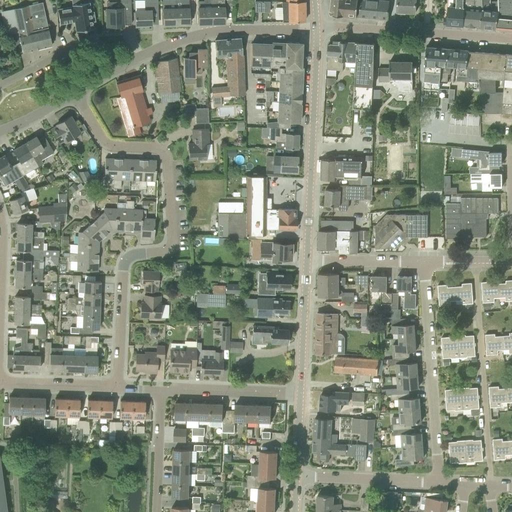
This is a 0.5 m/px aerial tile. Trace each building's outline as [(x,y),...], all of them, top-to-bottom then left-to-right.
[(131,14),(130,0),(120,0),(121,8),(106,9),(107,27),(109,27),(110,28),(114,28),(116,27),(123,26),(123,14),(131,14)] [(144,25),(151,24),(151,11),(157,11),(157,0),(144,0),(144,11),(135,11),(135,26),(144,26),(144,25)] [(162,0),(163,25),(176,25),(176,8),(175,0),(162,0)] [(203,0),(204,1),(198,1),(199,24),(212,24),(211,8),(210,0),(203,0)] [(331,0),(331,13),(334,14),(334,15),(357,17),(358,0),(331,0)] [(360,0),(359,18),(388,20),(390,1),(376,0),(360,0)] [(397,0),(397,12),(416,13),(416,0),(397,0)] [(463,0),(455,0),(455,4),(454,3),(453,7),(449,7),(449,14),(448,14),(448,18),(445,18),(445,24),(457,25),(457,23),(463,23),(463,26),(463,0)] [(463,0),(463,26),(480,27),(483,6),(482,0),(463,0)] [(490,0),(482,0),(483,6),(480,27),(482,27),(496,29),(498,11),(497,11),(498,5),(499,2),(498,0),(497,0),(498,2),(491,2),(490,0)] [(498,11),(496,29),(511,30),(511,0),(498,0),(499,2),(498,5),(497,11),(498,11)] [(212,24),(225,24),(224,1),(218,1),(218,8),(211,8),(212,24)] [(270,9),(270,2),(255,1),(255,12),(270,13),(270,11),(271,11),(271,9),(270,9)] [(39,3),(13,9),(1,12),(5,31),(9,34),(13,33),(16,45),(20,44),(22,52),(52,45),(48,28),(43,2),(39,3)] [(176,25),(189,25),(189,2),(182,2),(182,8),(176,8),(176,25)] [(304,2),(286,2),(282,2),(282,6),(282,19),(282,22),(305,22),(304,2)] [(91,13),(89,3),(72,5),(72,7),(57,10),(60,24),(74,22),(76,32),(93,29),(92,22),(95,21),(93,12),(91,13)] [(241,38),(215,40),(216,57),(228,56),(229,86),(212,88),(213,107),(221,106),(221,97),(244,95),(242,54),(241,54),(241,38)] [(344,66),(356,67),(358,43),(334,41),(334,44),(329,44),(326,78),(336,78),(337,78),(337,70),(340,70),(344,70),(344,66)] [(272,44),(271,66),(278,67),(277,72),(280,72),(300,73),(300,72),(302,72),(302,67),(300,67),(301,43),(286,42),(286,43),(271,43),(271,44),(272,44)] [(251,43),(250,65),(261,66),(262,44),(251,43)] [(373,44),(358,43),(356,67),(355,77),(353,109),(372,110),(373,88),(373,79),(374,79),(375,44),(373,44)] [(262,44),(261,66),(271,66),(272,44),(271,44),(262,44)] [(447,66),(448,49),(427,47),(426,64),(433,65),(432,82),(440,82),(442,65),(447,66)] [(183,58),(184,76),(194,76),(194,74),(201,74),(201,66),(207,65),(206,49),(197,49),(197,52),(189,53),(189,58),(183,58)] [(468,67),(469,51),(470,51),(469,51),(448,49),(447,66),(442,65),(440,82),(448,83),(449,66),(458,67),(457,80),(480,82),(479,68),(468,67)] [(496,112),(496,92),(495,78),(504,79),(506,56),(500,55),(500,53),(499,53),(469,51),(468,67),(479,68),(480,82),(480,112),(496,112)] [(511,54),(507,54),(506,54),(506,56),(504,79),(503,92),(502,113),(511,114),(511,54)] [(159,93),(179,91),(181,91),(176,58),(155,62),(159,93)] [(400,82),(413,82),(413,72),(413,62),(404,62),(404,60),(399,60),(399,62),(390,62),(390,68),(379,68),(379,82),(391,82),(391,80),(400,80),(400,82)] [(280,72),(279,82),(301,83),(302,72),(300,72),(300,73),(280,72)] [(142,91),(138,76),(116,82),(121,97),(116,98),(128,137),(141,133),(138,125),(149,122),(140,92),(142,91)] [(301,83),(279,82),(279,92),(301,93),(301,83)] [(454,102),(455,87),(433,86),(433,101),(454,102)] [(301,93),(279,92),(278,102),(301,103),(301,93)] [(278,102),(278,112),(300,113),(300,104),(301,104),(301,103),(278,102)] [(208,108),(195,108),(196,123),(209,123),(208,108)] [(300,113),(278,112),(277,122),(278,122),(277,128),(290,128),(290,123),(299,123),(300,113)] [(57,126),(51,129),(59,143),(65,140),(66,141),(80,133),(70,116),(56,125),(57,126)] [(298,149),(299,134),(281,133),(282,128),(269,128),(269,138),(269,142),(276,142),(276,148),(284,148),(284,149),(298,149)] [(188,144),(189,160),(206,159),(205,144),(208,144),(208,129),(192,130),(193,144),(188,144)] [(44,137),(41,139),(38,140),(36,137),(25,143),(38,166),(43,164),(40,158),(46,155),(47,157),(54,153),(44,137)] [(20,162),(15,164),(22,176),(38,166),(25,143),(13,150),(20,162)] [(490,151),(463,149),(462,157),(480,159),(480,170),(490,169),(490,165),(502,165),(502,153),(490,153),(490,151)] [(12,182),(22,176),(15,164),(11,167),(5,155),(0,157),(0,174),(6,171),(12,182)] [(280,172),(297,172),(297,170),(298,171),(298,165),(297,165),(298,157),(281,156),(281,157),(274,157),(274,160),(267,159),(266,170),(280,171),(280,172)] [(362,158),(337,157),(337,160),(322,160),(321,180),(337,180),(337,178),(349,178),(349,185),(362,185),(362,158)] [(117,188),(118,159),(105,158),(104,179),(113,180),(113,188),(117,188)] [(130,159),(118,159),(117,188),(121,188),(121,180),(130,180),(130,159)] [(143,160),(130,159),(130,180),(138,180),(138,189),(142,189),(143,160)] [(155,181),(155,180),(156,160),(143,160),(142,189),(146,189),(146,181),(155,181)] [(503,187),(502,173),(471,174),(471,182),(482,182),(483,191),(493,191),(493,187),(503,187)] [(49,182),(54,179),(51,174),(46,177),(49,182)] [(99,183),(99,174),(81,176),(84,183),(99,183)] [(218,219),(218,237),(270,239),(271,239),(272,239),(272,238),(273,237),(273,229),(296,230),(296,218),(295,218),(296,209),(279,209),(271,209),(271,198),(266,198),(266,176),(246,176),(246,198),(246,205),(246,206),(246,212),(244,212),(244,214),(228,213),(218,214),(218,219)] [(326,189),(326,206),(339,206),(340,209),(342,211),(346,211),(348,209),(349,207),(349,199),(366,200),(367,186),(340,186),(340,190),(326,189)] [(33,188),(30,189),(20,192),(22,196),(9,201),(14,213),(27,209),(25,202),(37,198),(33,188)] [(125,209),(117,209),(116,230),(129,230),(130,201),(126,200),(125,209)] [(141,230),(141,210),(133,209),(134,201),(130,201),(129,230),(141,230)] [(54,204),(54,206),(38,208),(39,214),(66,212),(66,203),(54,204)] [(219,203),(219,212),(243,212),(243,203),(219,203)] [(78,232),(78,245),(99,246),(99,242),(104,237),(105,236),(107,234),(112,229),(116,230),(117,209),(104,208),(104,212),(93,222),(82,232),(78,232)] [(141,210),(141,230),(140,239),(154,240),(154,219),(146,218),(146,210),(142,210),(141,210)] [(39,221),(50,220),(60,220),(65,221),(66,212),(39,214),(39,221)] [(413,237),(428,238),(428,215),(387,214),(376,226),(376,248),(387,248),(389,247),(390,248),(398,248),(402,244),(401,243),(404,240),(407,243),(413,237)] [(336,221),(322,221),(322,228),(332,228),(332,231),(336,231),(336,221)] [(31,224),(17,224),(17,237),(44,237),(44,232),(31,232),(31,224)] [(332,231),(319,231),(319,248),(335,249),(335,248),(344,248),(344,254),(358,253),(359,231),(336,231),(332,231)] [(23,255),(43,256),(44,237),(17,237),(16,250),(23,250),(23,255)] [(260,243),(260,258),(260,259),(272,259),(272,261),(280,261),(280,259),(291,259),(292,244),(260,243)] [(98,258),(98,250),(99,246),(78,245),(77,253),(69,253),(69,257),(98,258)] [(43,256),(23,255),(23,260),(16,260),(16,274),(42,274),(43,268),(39,268),(39,262),(43,262),(43,256)] [(98,271),(98,258),(69,257),(68,261),(77,261),(77,270),(98,271)] [(144,285),(144,291),(157,292),(158,286),(159,272),(142,271),(142,285),(144,285)] [(289,289),(290,284),(290,282),(291,282),(291,276),(290,276),(290,275),(277,274),(277,273),(266,272),(266,282),(258,282),(257,295),(275,295),(275,289),(289,289)] [(339,277),(339,273),(319,274),(319,285),(339,285),(346,285),(346,277),(339,277)] [(16,274),(15,287),(29,287),(29,280),(42,280),(42,274),(16,274)] [(372,281),(372,284),(373,284),(372,291),(382,291),(381,303),(382,303),(382,309),(392,309),(392,293),(387,292),(387,276),(373,276),(373,282),(372,281)] [(405,300),(411,301),(412,291),(412,277),(398,276),(397,290),(405,291),(405,300)] [(499,284),(500,298),(505,297),(506,301),(511,301),(511,305),(511,304),(511,280),(506,281),(506,283),(499,284)] [(84,281),(84,282),(84,292),(100,293),(101,281),(84,281)] [(483,303),(492,302),(495,302),(495,298),(500,298),(499,284),(492,284),(492,282),(482,282),(483,303)] [(462,304),(467,304),(473,303),(472,283),(462,284),(463,286),(455,287),(456,301),(462,300),(462,304)] [(226,293),(234,293),(235,285),(226,285),(226,293)] [(319,285),(319,297),(339,297),(339,296),(342,296),(342,302),(354,302),(355,292),(343,292),(342,290),(339,290),(339,285),(319,285)] [(451,301),(456,301),(455,287),(448,287),(448,285),(438,285),(440,306),(441,310),(447,310),(446,305),(451,305),(451,301)] [(67,303),(75,304),(83,304),(100,305),(100,293),(84,292),(84,297),(75,297),(75,298),(68,298),(67,303)] [(225,307),(225,294),(207,294),(207,306),(225,307)] [(150,317),(150,318),(160,319),(160,304),(160,303),(160,296),(144,296),(144,306),(141,306),(140,317),(150,317)] [(29,297),(15,297),(14,310),(41,311),(42,305),(29,305),(29,297)] [(281,301),(281,299),(273,299),(258,299),(258,312),(272,313),(272,314),(289,314),(289,301),(281,301)] [(353,302),(353,312),(367,312),(367,303),(353,302)] [(492,302),(483,303),(484,311),(492,310),(492,302)] [(99,317),(100,305),(83,304),(83,316),(99,317)] [(14,310),(14,323),(28,323),(28,316),(41,317),(41,311),(14,310)] [(368,316),(368,313),(363,313),(362,325),(373,326),(374,316),(368,316)] [(338,314),(317,314),(317,354),(331,354),(331,353),(337,353),(338,314)] [(82,327),(76,327),(70,327),(70,333),(82,333),(92,334),(92,329),(99,329),(99,317),(83,316),(82,327)] [(399,332),(399,339),(416,337),(415,324),(405,325),(404,319),(392,320),(393,333),(399,332)] [(221,325),(221,333),(221,348),(228,349),(229,333),(229,325),(221,325)] [(253,326),(252,335),(262,336),(262,342),(270,343),(287,343),(288,330),(277,330),(278,328),(253,326)] [(20,355),(13,355),(7,355),(7,367),(13,367),(12,369),(25,369),(26,343),(27,328),(16,328),(16,336),(21,337),(21,343),(20,355)] [(45,329),(37,329),(37,338),(45,339),(45,329)] [(503,336),(504,350),(509,349),(510,353),(511,353),(511,332),(510,333),(510,336),(503,336)] [(504,350),(503,336),(495,337),(495,334),(486,335),(487,355),(499,354),(498,350),(504,350)] [(466,337),(458,337),(460,357),(467,356),(467,357),(476,356),(474,336),(466,336),(466,337)] [(86,337),(86,355),(85,372),(97,372),(97,356),(96,356),(97,343),(98,343),(98,337),(86,337)] [(394,345),(394,351),(393,351),(393,359),(410,358),(409,358),(409,351),(417,350),(416,337),(399,339),(400,344),(394,345)] [(460,357),(458,337),(450,337),(442,338),(443,358),(444,358),(450,358),(452,357),(460,357)] [(45,342),(44,354),(44,364),(49,364),(49,370),(61,371),(62,355),(62,348),(51,348),(51,342),(45,342)] [(26,343),(25,369),(39,370),(40,349),(32,349),(32,343),(26,343)] [(145,354),(136,354),(136,370),(149,371),(149,373),(157,373),(157,360),(164,360),(164,346),(157,346),(157,353),(145,352),(145,354)] [(184,350),(171,350),(170,350),(170,371),(180,371),(180,373),(180,374),(181,374),(188,374),(189,367),(196,367),(196,348),(184,348),(184,350)] [(214,360),(202,359),(201,359),(201,374),(222,375),(222,360),(222,352),(215,352),(214,360)] [(74,355),(62,355),(61,371),(73,371),(74,355)] [(74,355),(73,371),(85,372),(86,355),(74,355)] [(378,360),(337,357),(336,371),(377,374),(378,360)] [(390,359),(390,365),(396,365),(397,376),(418,375),(417,363),(407,363),(407,359),(410,358),(393,359),(390,359)] [(391,388),(392,395),(410,393),(409,388),(419,387),(418,375),(397,376),(398,382),(395,382),(395,388),(391,388)] [(508,402),(507,388),(499,389),(499,386),(489,387),(491,407),(502,406),(502,402),(508,402)] [(470,389),(462,389),(463,409),(471,408),(471,409),(479,408),(478,388),(470,388),(470,389)] [(463,409),(462,389),(454,390),(454,389),(446,390),(447,410),(454,410),(455,410),(455,409),(463,409)] [(322,395),(321,410),(335,410),(342,410),(344,409),(344,403),(364,404),(365,393),(343,392),(343,396),(322,395)] [(410,399),(410,393),(392,395),(392,400),(399,400),(400,412),(421,410),(420,398),(410,399)] [(3,425),(9,425),(10,413),(20,413),(21,397),(9,397),(9,403),(4,403),(3,425)] [(32,414),(33,398),(21,397),(20,413),(32,414)] [(45,398),(33,398),(32,414),(44,414),(45,398)] [(54,415),(67,416),(67,399),(55,399),(54,415)] [(80,399),(67,399),(67,416),(79,416),(80,399)] [(87,416),(99,417),(100,400),(88,400),(87,416)] [(100,400),(99,417),(111,418),(112,401),(100,400)] [(120,418),(132,418),(133,401),(120,401),(120,418)] [(133,401),(132,418),(144,419),(145,402),(133,401)] [(175,419),(187,419),(188,403),(176,403),(175,419)] [(188,403),(187,419),(199,420),(200,404),(188,403)] [(200,404),(199,420),(211,420),(212,404),(200,404)] [(223,432),(229,432),(230,411),(224,410),(224,404),(212,404),(211,420),(223,420),(223,432)] [(230,411),(229,432),(235,433),(235,421),(247,421),(248,405),(236,405),(236,411),(230,411)] [(247,421),(259,422),(260,406),(248,405),(247,421)] [(259,422),(271,422),(272,406),(260,406),(259,422)] [(393,424),(394,430),(412,429),(412,423),(422,422),(421,410),(400,412),(401,423),(393,424)] [(361,440),(374,441),(375,418),(362,418),(361,440)] [(316,419),(314,440),(330,441),(330,446),(333,447),(333,445),(337,445),(337,444),(337,435),(331,434),(332,420),(316,419)] [(187,429),(175,429),(175,441),(187,441),(187,429)] [(403,446),(403,447),(423,445),(422,433),(412,434),(412,429),(394,430),(394,436),(396,436),(396,447),(403,446)] [(511,454),(510,441),(503,441),(503,439),(493,439),(495,460),(506,459),(506,455),(511,454)] [(330,453),(346,454),(347,444),(337,444),(337,445),(333,445),(333,447),(330,446),(330,441),(314,440),(313,452),(318,452),(318,461),(329,461),(330,453)] [(473,441),(465,442),(467,461),(475,460),(475,461),(483,460),(482,440),(473,441)] [(467,461),(465,442),(457,442),(449,442),(451,463),(459,462),(467,461)] [(367,445),(347,444),(346,454),(346,460),(366,461),(367,451),(367,445)] [(424,458),(423,445),(403,447),(403,451),(401,452),(400,454),(400,459),(396,459),(396,466),(417,464),(414,464),(414,458),(424,458)] [(174,461),(190,462),(191,450),(184,449),(174,449),(174,461)] [(261,451),(260,464),(277,465),(277,452),(261,451)] [(173,473),(190,474),(190,462),(174,461),(173,473)] [(260,478),(276,478),(277,465),(260,464),(260,478)] [(173,485),(189,486),(190,474),(173,473),(173,485)] [(173,497),(183,497),(189,497),(189,486),(173,485),(173,497)] [(259,488),(259,501),(275,502),(276,488),(259,488)] [(391,511),(394,511),(397,511),(398,492),(388,491),(388,504),(391,504),(391,511)] [(318,495),(317,509),(341,510),(341,504),(333,504),(334,496),(318,495)] [(369,498),(362,497),(361,511),(369,511),(369,498)] [(443,500),(443,499),(441,498),(441,499),(427,497),(425,507),(425,509),(418,508),(417,511),(429,511),(446,511),(448,500),(443,500)] [(42,511),(50,511),(50,500),(43,500),(43,511),(42,511)] [(258,511),(274,511),(275,502),(259,501),(258,511)]
